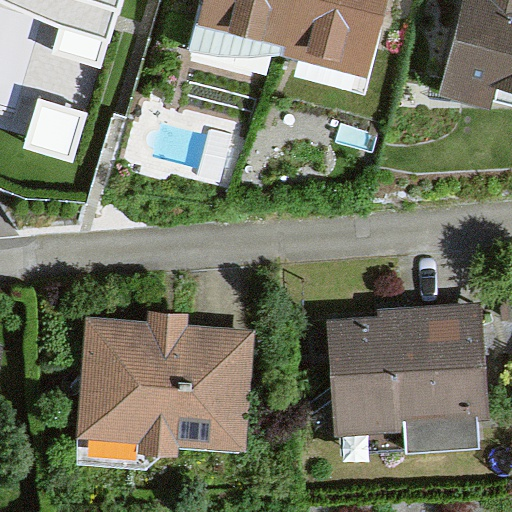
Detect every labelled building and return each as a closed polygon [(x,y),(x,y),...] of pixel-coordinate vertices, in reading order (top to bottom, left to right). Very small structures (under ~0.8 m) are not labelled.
[(64,0),(121,15),(124,0),(64,0)] [(202,0),(197,24),(282,44),(292,0),(202,0)] [(292,0),(282,44),(367,64),(382,0),(292,0)] [(511,0),(462,0),(443,93),(511,108),(511,0)] [(480,306),(330,316),(338,445),(489,435),(480,306)] [(252,329),(96,324),(92,432),(153,434),(152,457),(249,460),(252,329)]
